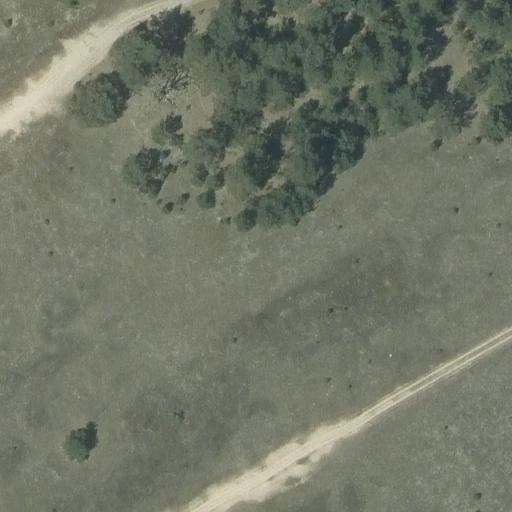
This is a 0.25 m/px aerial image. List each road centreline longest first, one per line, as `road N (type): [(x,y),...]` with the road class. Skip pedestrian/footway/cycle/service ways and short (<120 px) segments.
road 1 (track): [(197,511),(511,334)]
road 2 (track): [(0,111),(110,34),(184,0)]
